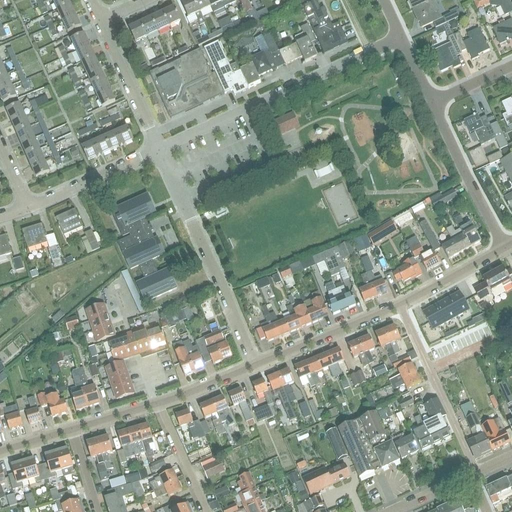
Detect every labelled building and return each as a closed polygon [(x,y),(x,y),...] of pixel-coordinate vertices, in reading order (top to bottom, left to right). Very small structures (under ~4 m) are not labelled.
[(70,4),(68,0),(52,0),(58,10),(70,4)] [(200,13),(193,0),(191,0),(182,4),(188,18),(195,15),(201,26),(205,24),(200,13)] [(200,13),(211,8),(207,0),(193,0),(200,13),(205,24),(200,13)] [(222,2),(221,0),(207,0),(211,8),(214,13),(225,8),(222,2)] [(247,0),(240,0),(251,24),(259,20),(254,9),(252,10),(247,0)] [(306,0),(303,0),(300,2),(308,19),(314,16),(319,28),(313,30),(324,54),(348,43),(341,28),(334,31),(324,9),(320,11),(315,1),(308,4),(306,0)] [(409,0),(411,2),(409,2),(413,9),(428,2),(427,0),(409,0)] [(428,2),(413,9),(417,18),(418,17),(423,28),(433,23),(436,29),(442,26),(447,24),(444,18),(442,18),(433,0),(428,2)] [(477,10),(487,5),(484,0),(477,0),(473,2),(477,10)] [(509,14),(511,12),(511,7),(508,0),(491,0),(490,5),(502,7),(505,15),(509,14)] [(47,13),(43,3),(38,6),(42,15),(47,13)] [(76,15),(70,4),(58,10),(63,21),(76,15)] [(175,8),(163,13),(169,27),(181,22),(175,8)] [(460,10),(444,18),(447,24),(463,16),(460,10)] [(511,12),(509,14),(511,20),(493,29),(500,45),(511,38),(511,12)] [(169,27),(163,13),(152,18),(158,32),(169,27)] [(81,27),(76,15),(63,21),(68,33),(81,27)] [(44,18),(48,28),(53,25),(49,16),(44,18)] [(158,32),(152,18),(141,23),(147,37),(158,32)] [(147,37),(141,23),(129,29),(135,43),(147,37)] [(300,27),(303,34),(295,37),(294,40),(296,43),(278,51),(285,65),(302,57),(304,62),(316,57),(310,43),(315,41),(307,24),(300,27)] [(58,35),(53,25),(48,28),(53,37),(58,35)] [(232,25),(222,30),(224,35),(226,37),(235,32),(232,25)] [(442,26),(436,29),(439,35),(443,33),(445,32),(442,26)] [(459,33),(453,36),(461,53),(467,50),(472,61),(479,58),(478,55),(489,50),(480,29),(467,34),(470,40),(464,43),(459,33)] [(212,40),(210,36),(202,40),(198,32),(193,35),(199,47),(212,40)] [(38,38),(45,54),(57,49),(50,33),(38,38)] [(71,40),(77,52),(90,46),(84,34),(71,40)] [(271,54),(278,51),(271,34),(263,37),(268,49),(248,59),(251,65),(240,70),(249,88),(260,83),(258,77),(277,68),(271,54)] [(451,44),(432,52),(434,56),(441,72),(452,67),(454,70),(461,66),(457,57),(462,55),(461,53),(453,36),(448,38),(451,44)] [(147,39),(138,42),(144,57),(152,54),(147,39)] [(203,47),(224,93),(232,90),(234,95),(249,88),(240,70),(233,74),(218,41),(203,47)] [(58,48),(62,58),(67,55),(63,46),(58,48)] [(95,57),(90,46),(77,52),(82,63),(95,57)] [(6,49),(11,59),(15,57),(11,47),(6,49)] [(221,96),(200,50),(149,73),(170,119),(221,96)] [(72,65),(67,55),(62,58),(67,68),(72,65)] [(20,69),(15,57),(11,59),(16,70),(20,69)] [(100,68),(95,57),(82,63),(87,74),(100,68)] [(68,71),(73,80),(78,78),(73,68),(68,71)] [(105,79),(100,68),(87,74),(92,85),(105,79)] [(395,68),(390,70),(396,81),(400,79),(395,68)] [(25,80),(20,69),(16,70),(20,82),(25,80)] [(0,90),(11,86),(6,74),(0,77),(0,90)] [(82,88),(78,78),(73,80),(77,90),(82,88)] [(110,90),(105,79),(92,85),(97,96),(110,90)] [(30,91),(25,80),(20,82),(25,93),(30,91)] [(16,97),(11,86),(0,90),(0,96),(3,103),(16,97)] [(115,101),(110,90),(97,96),(103,107),(115,101)] [(78,93),(83,102),(88,100),(83,91),(78,93)] [(511,98),(502,103),(507,115),(503,117),(506,125),(511,122),(511,98)] [(29,101),(34,112),(38,110),(33,99),(29,101)] [(92,109),(88,100),(83,102),(87,112),(92,109)] [(6,110),(11,122),(24,116),(19,104),(6,110)] [(117,108),(108,112),(110,117),(119,113),(117,108)] [(43,121),(38,110),(34,112),(38,123),(43,121)] [(112,123),(121,119),(119,114),(110,118),(112,123)] [(294,127),(295,129),(299,127),(293,114),(273,123),(278,135),(294,127)] [(491,127),(487,118),(481,121),(478,115),(464,121),(471,135),(475,133),(482,146),(496,140),(500,147),(507,144),(498,124),(491,127)] [(29,127),(24,116),(11,122),(16,133),(29,127)] [(112,123),(110,118),(100,122),(102,127),(112,123)] [(48,133),(43,121),(38,123),(43,135),(48,133)] [(97,125),(88,128),(89,133),(98,129),(97,125)] [(34,139),(29,127),(16,133),(21,144),(34,139)] [(127,127),(116,132),(122,146),(133,141),(127,127)] [(79,137),(89,133),(88,128),(77,133),(79,137)] [(122,146),(116,132),(105,137),(110,151),(122,146)] [(53,146),(48,133),(43,135),(49,147),(53,146)] [(61,142),(70,138),(69,133),(59,137),(61,142)] [(110,151),(105,137),(94,142),(99,155),(110,151)] [(39,150),(34,139),(21,144),(26,156),(39,150)] [(99,155),(94,142),(82,147),(88,161),(99,155)] [(54,145),(53,146),(49,147),(53,157),(58,155),(54,145)] [(76,148),(71,150),(75,158),(80,156),(76,148)] [(44,161),(39,150),(26,156),(30,167),(44,161)] [(490,165),(504,159),(500,152),(487,158),(490,165)] [(62,164),(58,155),(53,157),(57,166),(62,164)] [(511,182),(511,193),(505,198),(511,211),(511,210),(511,155),(500,162),(511,182)] [(331,159),(313,161),(314,171),(331,169),(331,159)] [(49,173),(44,161),(30,167),(36,178),(49,173)] [(446,203),(458,197),(454,191),(442,197),(446,203)] [(446,203),(442,197),(440,194),(430,199),(435,209),(446,203)] [(149,229),(146,223),(144,219),(156,214),(153,207),(147,195),(117,209),(118,211),(112,214),(123,237),(130,234),(131,238),(118,243),(123,254),(130,270),(139,266),(142,272),(155,266),(152,260),(164,255),(157,239),(154,240),(152,236),(149,229)] [(372,208),(401,208),(401,197),(381,197),(381,203),(372,203),(372,208)] [(218,216),(226,212),(224,208),(215,212),(216,213),(217,216),(218,216)] [(62,232),(67,230),(69,234),(83,228),(75,210),(56,218),(62,232)] [(401,215),(394,218),(398,225),(401,223),(403,219),(401,215)] [(460,217),(455,220),(460,230),(463,236),(470,248),(481,242),(474,230),(472,225),(466,228),(460,217)] [(431,228),(423,218),(418,222),(426,232),(431,228)] [(22,231),(27,245),(32,243),(33,248),(48,243),(42,224),(22,231)] [(452,228),(447,231),(453,242),(460,254),(470,248),(463,236),(460,230),(455,233),(452,228)] [(373,245),(385,238),(379,229),(367,236),(373,245)] [(92,252),(99,249),(96,242),(92,231),(84,234),(89,245),(92,252)] [(434,252),(440,248),(432,232),(425,235),(434,252)] [(6,235),(0,237),(0,257),(12,254),(6,235)] [(353,241),(359,253),(370,248),(365,236),(353,241)] [(337,248),(343,261),(356,255),(350,242),(337,248)] [(460,254),(453,242),(442,248),(449,260),(460,254)] [(433,251),(425,255),(420,246),(411,251),(415,259),(420,256),(420,258),(427,272),(440,264),(433,251)] [(55,247),(48,249),(54,268),(61,266),(55,247)] [(329,273),(331,277),(341,273),(339,271),(345,268),(336,248),(313,258),(316,265),(317,264),(324,261),(329,273)] [(20,258),(12,261),(16,272),(23,270),(20,258)] [(313,258),(308,259),(311,267),(316,265),(313,258)] [(299,262),(288,266),(289,267),(292,275),(302,271),(302,270),(311,267),(308,259),(299,263),(299,262)] [(403,266),(404,268),(393,274),(397,282),(402,280),(404,283),(415,277),(415,278),(422,275),(413,260),(403,266)] [(324,261),(317,264),(321,276),(329,273),(324,261)] [(168,271),(158,275),(155,266),(142,272),(146,281),(137,285),(146,304),(177,290),(168,271)] [(289,267),(277,272),(281,281),(292,276),(292,275),(289,267)] [(486,284),(475,290),(480,301),(492,294),(495,299),(506,293),(503,288),(511,284),(511,283),(511,273),(511,272),(506,274),(503,269),(484,279),(486,284)] [(388,293),(380,275),(374,278),(371,270),(366,272),(376,298),(388,293)] [(36,271),(29,273),(31,279),(39,276),(36,271)] [(376,298),(366,272),(360,275),(366,288),(359,291),(364,303),(376,298)] [(278,275),(272,277),(275,285),(281,283),(278,275)] [(266,276),(255,281),(259,289),(270,285),(266,276)] [(333,282),(325,286),(328,293),(336,290),(334,286),(333,282)] [(343,287),(336,290),(344,311),(356,306),(351,294),(347,296),(344,287),(343,287)] [(344,311),(336,290),(328,293),(332,302),(328,304),(333,316),(344,311)] [(456,295),(447,299),(457,317),(470,311),(460,292),(456,295)] [(323,320),(329,318),(328,315),(321,299),(319,293),(312,295),(314,299),(304,303),(312,324),(323,320)] [(440,303),(435,306),(445,324),(457,317),(447,299),(445,300),(440,303)] [(312,324),(304,303),(297,306),(295,304),(292,306),(296,317),(301,329),(312,324)] [(108,316),(106,312),(104,305),(87,311),(90,322),(108,316)] [(145,311),(143,305),(137,308),(140,314),(145,311)] [(301,329),(296,317),(292,306),(287,308),(291,319),(285,321),(290,333),(301,329)] [(430,309),(423,313),(433,331),(445,324),(435,306),(430,309)] [(189,308),(183,311),(187,322),(194,319),(189,308)] [(279,338),(274,326),(272,322),(270,315),(265,317),(267,323),(261,326),(262,328),(256,331),(260,341),(266,339),(268,343),(279,338)] [(111,326),(110,324),(108,316),(90,322),(94,332),(111,326)] [(171,316),(165,318),(170,329),(176,327),(174,322),(171,316)] [(80,327),(77,318),(65,321),(68,331),(80,327)] [(290,333),(285,321),(274,326),(279,338),(290,333)] [(97,343),(115,337),(111,326),(94,332),(97,343)] [(394,327),(385,331),(390,341),(396,356),(400,354),(396,343),(400,341),(394,327)] [(163,335),(160,329),(153,332),(151,332),(149,328),(145,329),(154,354),(167,350),(164,338),(164,335),(163,335)] [(154,354),(145,329),(132,333),(139,352),(140,352),(141,354),(142,358),(154,354)] [(390,341),(385,331),(375,335),(381,349),(386,347),(390,358),(396,356),(390,341)] [(223,339),(220,332),(212,336),(223,361),(232,358),(227,344),(225,344),(223,340),(223,339)] [(57,334),(50,335),(53,343),(59,341),(57,334)] [(456,349),(467,346),(463,334),(453,337),(456,349)] [(111,352),(131,346),(128,335),(108,342),(111,352)] [(223,361),(212,336),(196,343),(197,346),(201,354),(202,357),(208,354),(213,365),(223,361)] [(369,337),(359,342),(364,353),(369,365),(373,363),(369,353),(375,350),(369,337)] [(192,348),(189,341),(183,344),(195,373),(204,369),(198,355),(201,354),(197,346),(192,348)] [(364,353),(359,342),(348,346),(353,359),(359,357),(363,367),(369,365),(364,353)] [(181,343),(173,346),(176,353),(175,353),(179,363),(184,377),(195,373),(183,344),(182,344),(181,343)] [(134,354),(131,346),(111,352),(115,363),(130,358),(130,355),(134,354)] [(339,350),(328,354),(338,377),(342,375),(337,364),(344,362),(339,350)] [(65,362),(62,354),(56,355),(58,364),(65,362)] [(338,377),(328,354),(317,358),(322,371),(328,368),(332,379),(338,377)] [(400,367),(411,362),(408,357),(398,362),(400,367)] [(315,373),(322,371),(317,358),(306,363),(316,386),(320,384),(315,373)] [(123,363),(113,366),(106,369),(110,379),(127,373),(123,363)] [(316,386),(306,363),(294,368),(302,386),(309,384),(310,388),(316,386)] [(392,386),(416,375),(412,365),(398,372),(400,376),(390,381),(392,386)] [(92,378),(98,376),(95,366),(89,368),(92,378)] [(377,369),(380,375),(387,372),(384,366),(377,369)] [(83,369),(77,371),(79,378),(88,408),(100,404),(95,387),(89,389),(87,383),(85,376),(83,369)] [(289,370),(278,375),(287,397),(294,394),(292,389),(290,390),(289,386),(294,384),(289,370)] [(362,372),(356,374),(361,385),(366,383),(362,372)] [(131,384),(127,373),(110,379),(113,389),(131,384)] [(361,385),(356,374),(350,376),(355,387),(361,385)] [(287,397),(278,375),(267,379),(273,392),(275,391),(277,395),(279,395),(281,399),(287,397)] [(421,384),(416,375),(392,386),(394,391),(404,386),(407,391),(421,384)] [(88,408),(79,378),(73,380),(75,387),(77,392),(71,394),(76,412),(88,408)] [(252,386),(257,398),(263,395),(268,406),(254,412),(258,423),(278,415),(263,381),(252,386)] [(134,394),(132,388),(131,384),(113,389),(117,400),(134,394)] [(511,402),(511,395),(509,389),(502,392),(508,405),(511,402)] [(249,411),(245,402),(246,402),(241,390),(228,395),(234,408),(239,406),(242,413),(246,423),(252,420),(249,411)] [(41,409),(48,406),(52,419),(69,414),(65,402),(59,403),(57,396),(46,399),(45,395),(38,397),(41,409)] [(223,397),(212,402),(217,414),(222,412),(227,425),(228,427),(234,425),(233,422),(223,397)] [(41,422),(38,410),(34,398),(29,400),(33,412),(26,414),(29,426),(41,422)] [(395,412),(400,410),(395,398),(376,407),(379,412),(392,406),(395,412)] [(399,405),(402,410),(414,405),(411,399),(399,405)] [(16,402),(19,413),(26,411),(23,400),(16,402)] [(442,419),(446,417),(438,400),(424,406),(431,421),(424,425),(423,425),(433,446),(451,438),(442,419)] [(217,414),(212,402),(199,407),(204,419),(211,417),(213,422),(212,423),(218,437),(225,434),(217,414)] [(374,402),(369,405),(373,415),(376,413),(379,412),(376,407),(374,402)] [(299,406),(305,419),(311,417),(305,403),(299,406)] [(9,432),(23,428),(19,415),(16,406),(6,409),(6,411),(4,412),(5,417),(6,419),(9,432)] [(336,408),(328,412),(331,419),(339,415),(336,408)] [(189,411),(176,416),(180,428),(188,425),(192,438),(193,440),(199,438),(198,436),(204,434),(200,425),(199,422),(193,424),(189,411)] [(323,411),(315,414),(317,421),(326,417),(323,411)] [(400,462),(392,443),(389,444),(376,413),(373,415),(338,430),(359,480),(382,470),(400,462)] [(483,433),(484,433),(478,421),(475,415),(466,419),(471,430),(474,429),(477,435),(480,434),(481,437),(468,443),(475,460),(493,452),(487,440),(486,440),(483,433)] [(423,425),(420,417),(415,420),(420,431),(414,434),(422,451),(433,446),(423,425)] [(205,437),(211,434),(206,422),(200,425),(204,434),(205,437)] [(148,425),(138,428),(142,442),(143,447),(147,459),(152,458),(154,457),(153,452),(153,451),(151,452),(149,445),(154,444),(148,425)] [(489,439),(487,440),(493,452),(510,444),(508,440),(511,439),(505,426),(498,429),(499,429),(487,435),(489,439)] [(138,428),(127,431),(135,456),(139,455),(141,454),(139,448),(143,447),(142,442),(138,428)] [(135,456),(127,431),(117,434),(122,448),(123,451),(126,459),(130,458),(135,456)] [(327,435),(338,461),(347,457),(336,431),(327,435)] [(394,446),(395,445),(402,461),(419,453),(412,438),(406,440),(404,436),(395,440),(393,436),(390,437),(394,446)] [(113,452),(108,437),(97,440),(107,472),(106,470),(112,469),(107,454),(113,452)] [(107,472),(97,440),(87,443),(91,459),(97,457),(99,465),(97,466),(102,482),(109,480),(107,472)] [(56,452),(62,471),(64,477),(72,475),(71,473),(74,472),(67,449),(56,452)] [(123,451),(117,453),(120,465),(127,463),(126,459),(123,451)] [(62,471),(56,452),(45,456),(48,466),(43,468),(46,480),(56,478),(56,473),(62,471)] [(199,463),(202,469),(215,463),(213,457),(199,463)] [(46,480),(43,468),(37,469),(34,459),(23,463),(28,481),(35,479),(37,483),(46,480)] [(154,471),(165,466),(162,460),(151,466),(154,471)] [(219,461),(215,463),(202,469),(207,480),(224,472),(219,461)] [(409,472),(419,469),(417,462),(407,465),(409,472)] [(28,481),(23,463),(12,466),(15,476),(9,478),(13,491),(22,488),(22,483),(28,481)] [(325,468),(303,479),(310,496),(351,478),(345,465),(327,473),(325,468)] [(153,492),(177,481),(173,472),(160,478),(155,480),(156,482),(150,484),(153,492)] [(140,473),(125,478),(127,484),(142,480),(140,473)] [(288,476),(292,485),(300,482),(295,473),(288,476)] [(239,495),(255,488),(249,474),(239,478),(241,482),(238,483),(240,489),(235,490),(237,496),(239,495)] [(511,511),(511,477),(485,489),(493,505),(505,500),(506,501),(508,501),(511,510),(511,511)] [(124,478),(110,482),(112,489),(126,485),(124,478)] [(182,491),(177,481),(153,492),(154,492),(157,500),(168,495),(169,497),(182,491)] [(139,482),(131,485),(134,494),(136,494),(137,497),(144,494),(139,482)] [(301,483),(296,485),(300,493),(305,491),(301,483)] [(105,499),(109,511),(110,511),(126,507),(123,498),(134,494),(131,485),(107,492),(109,498),(105,499)] [(230,495),(227,487),(214,493),(217,501),(230,495)] [(261,502),(255,488),(239,495),(244,509),(261,502)] [(59,495),(61,501),(69,499),(73,497),(71,491),(59,495)] [(305,491),(299,494),(302,502),(308,499),(305,491)] [(14,495),(7,497),(10,507),(17,505),(14,495)] [(325,511),(319,497),(311,501),(302,505),(305,511),(325,511)] [(71,504),(69,499),(61,501),(56,502),(59,511),(64,511),(63,511),(84,511),(81,501),(71,504)] [(34,500),(27,502),(30,510),(37,508),(34,500)] [(265,511),(261,502),(244,509),(251,507),(252,508),(249,509),(250,511),(265,511)] [(462,511),(458,502),(438,511),(437,511),(469,511),(468,511),(462,511)]
